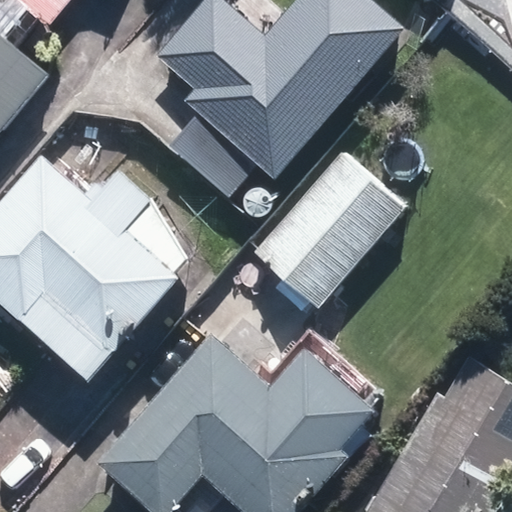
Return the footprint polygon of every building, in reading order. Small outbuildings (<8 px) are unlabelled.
[(271,188),(397,38),(351,0),(297,0),(262,42),(212,0),(207,0),(153,66),(189,96),(180,106),(194,118),(166,152),(229,205),(255,174),(271,188)] [(511,0),(462,0),(461,2),(511,19),(511,0)] [(0,142),(53,80),(0,34),(0,142)] [(257,256),(322,311),(410,209),(346,153),(257,256)] [(53,347),(96,387),(188,283),(180,276),(191,262),(157,204),(123,174),(106,193),(101,187),(90,199),(45,159),(0,210),(0,301),(21,320),(10,332),(42,359),(53,347)] [(180,511),(208,480),(245,511),(307,511),(355,458),(349,453),(383,415),(309,352),(277,390),(217,338),(105,467),(157,511),(180,511)] [(503,511),(511,498),(511,388),(462,359),(371,511),(503,511)]
